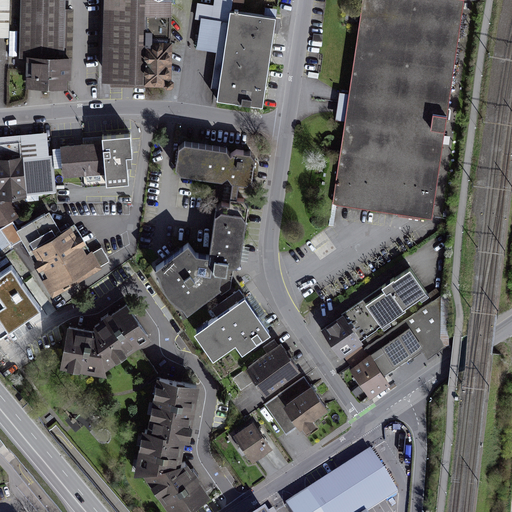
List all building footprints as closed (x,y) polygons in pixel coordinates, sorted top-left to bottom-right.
[(65,84),(66,0),(21,0),(20,57),(27,57),(27,84),(65,84)] [(169,78),(170,0),(106,0),(106,78),(169,78)] [(263,105),(276,17),(232,11),(233,0),(213,0),(213,6),(205,5),(199,47),(224,51),(217,99),(263,105)] [(465,0),(360,0),(329,203),(431,219),(465,0)] [(45,131),(0,135),(0,198),(25,196),(51,194),(45,131)] [(103,142),(61,145),(64,174),(84,172),(85,185),(107,183),(107,182),(129,180),(128,162),(132,161),(130,132),(103,134),(103,142)] [(227,146),(185,140),(178,145),(175,166),(181,172),(222,178),(228,174),(231,180),(247,182),(253,176),(255,156),(252,150),(236,148),(231,153),(227,146)] [(4,199),(0,201),(0,225),(1,227),(21,214),(10,199),(4,199)] [(242,256),(248,215),(243,209),(222,205),(217,210),(211,251),(197,250),(189,239),(155,264),(160,270),(162,277),(165,284),(169,290),(173,295),(178,299),(184,302),(189,309),(232,275),(235,262),(242,256)] [(16,228),(54,293),(110,261),(102,247),(92,252),(74,222),(61,230),(49,210),(16,228)] [(0,230),(0,249),(1,250),(9,244),(0,230)] [(0,269),(0,333),(40,306),(11,262),(0,269)] [(428,293),(408,265),(381,284),(382,285),(321,327),(340,354),(382,325),(384,327),(390,322),(388,320),(405,308),(403,306),(420,295),(422,297),(428,293)] [(245,349),(271,331),(240,288),(209,310),(213,317),(197,328),(215,355),(238,339),(245,349)] [(370,355),(351,368),(370,396),(388,383),(382,375),(421,348),(428,358),(444,347),(440,340),(440,298),(366,350),(370,355)] [(90,329),(67,326),(61,365),(105,372),(150,336),(124,303),(90,329)] [(264,391),(299,366),(282,343),(247,368),(264,391)] [(286,432),(301,421),(308,430),(316,425),(311,418),(326,407),(305,376),(266,403),(286,432)] [(170,511),(183,511),(209,496),(180,455),(193,385),(162,379),(141,464),(170,511)] [(253,421),(234,435),(253,461),(272,447),(253,421)] [(370,451),(286,505),(290,511),(367,511),(397,493),(370,451)]
